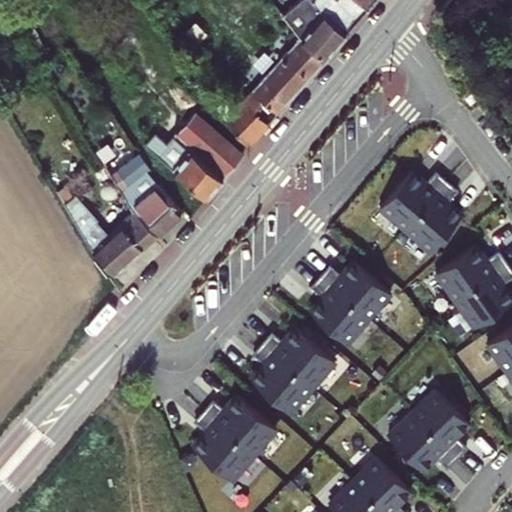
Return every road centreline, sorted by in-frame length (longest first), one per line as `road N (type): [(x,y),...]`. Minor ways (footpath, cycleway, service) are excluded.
road 1 (residential): [(434,83),(204,343),(182,353),(159,349),(135,329)]
road 2 (secondary): [(388,27),(135,329)]
road 3 (secondary): [(0,494),(135,329)]
road 4 (secondary): [(135,329),(48,402),(0,458)]
road 5 (residential): [(434,83),(511,184)]
